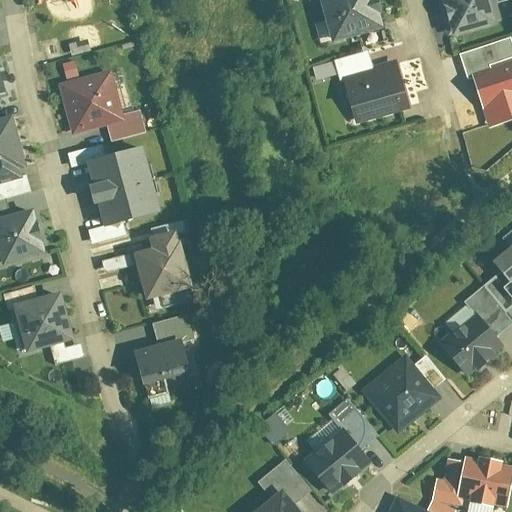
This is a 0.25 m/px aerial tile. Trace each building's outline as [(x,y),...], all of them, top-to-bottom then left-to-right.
[(386,0),(323,0),(322,0),(334,45),(394,30),(386,0)] [(501,0),(448,0),(459,37),(508,23),(501,0)] [(0,47),(0,100),(13,97),(0,47)] [(402,64),(344,77),(355,124),(413,110),(402,64)] [(121,66),(67,79),(79,128),(132,116),(121,66)] [(511,66),(477,76),(491,124),(511,117),(511,66)] [(23,113),(0,119),(0,177),(38,168),(23,113)] [(158,219),(142,145),(87,157),(103,231),(158,219)] [(37,213),(0,221),(0,246),(5,267),(48,257),(37,213)] [(177,239),(135,251),(150,301),(191,289),(177,239)] [(511,305),(511,243),(487,264),(496,275),(485,282),(507,310),(511,305)] [(507,310),(485,282),(458,302),(471,320),(440,343),(464,375),(503,345),(488,324),(507,310)] [(31,297),(30,290),(1,297),(3,304),(31,297)] [(59,292),(15,304),(28,353),(72,341),(59,292)] [(182,346),(134,358),(143,394),(191,383),(182,346)] [(407,360),(362,393),(393,435),(439,401),(433,391),(444,383),(425,357),(413,367),(407,360)] [(272,414),(256,429),(272,446),(288,431),(272,414)] [(303,465),(331,496),(370,461),(342,430),(303,465)] [(442,481),(434,480),(430,506),(459,511),(463,504),(468,504),(466,511),(491,511),(492,507),(511,510),(511,501),(511,466),(463,458),(462,462),(445,459),(442,481)] [(272,499),(255,511),(303,511),(297,504),(309,495),(283,463),(258,483),(272,499)] [(429,511),(396,496),(388,511),(429,511)]
